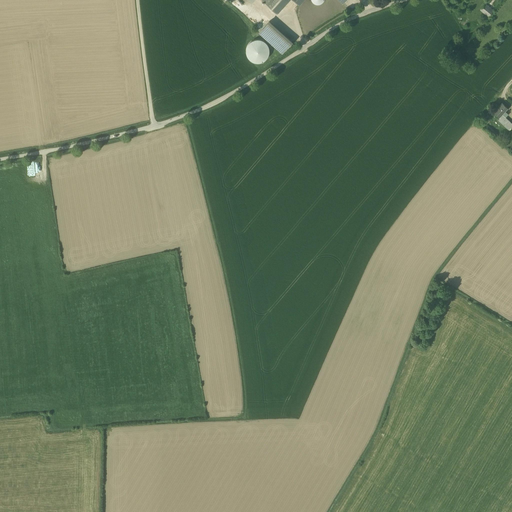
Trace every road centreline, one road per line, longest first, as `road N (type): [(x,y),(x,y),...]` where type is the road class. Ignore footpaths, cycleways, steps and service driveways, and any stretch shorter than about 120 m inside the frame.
road 1 (unclassified): [(154,126),(244,87),(350,19),(406,0)]
road 2 (unclassified): [(0,159),(154,126)]
road 3 (unclassified): [(138,0),(154,126)]
